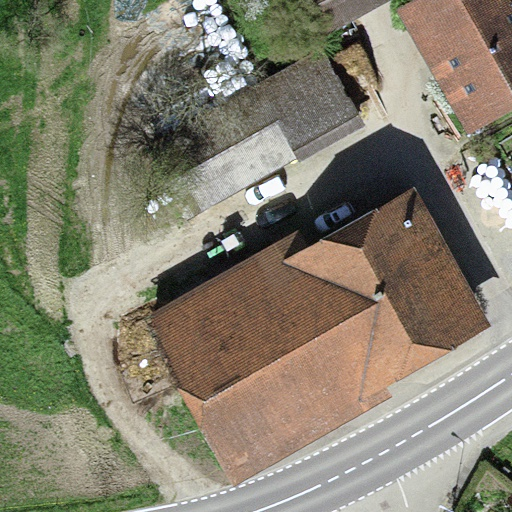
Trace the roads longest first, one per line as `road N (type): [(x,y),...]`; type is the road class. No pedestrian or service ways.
road 1 (secondary): [(511,370),(388,451)]
road 2 (secondary): [(388,451),(255,511)]
